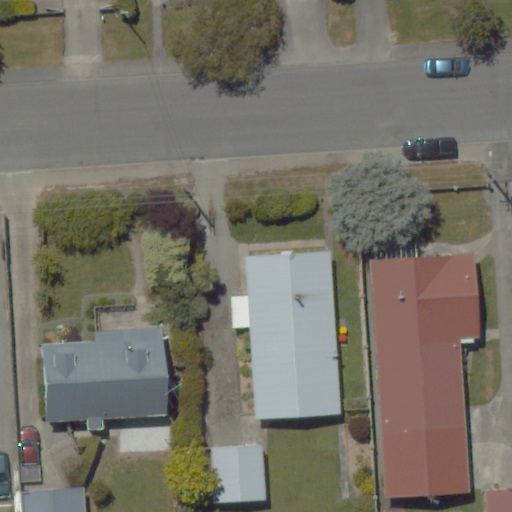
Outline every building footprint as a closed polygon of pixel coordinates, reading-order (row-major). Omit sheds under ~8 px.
[(468,493),(467,490),(500,488),(498,443),(465,445),(459,336),(485,334),(481,256),(455,257),(454,247),(367,251),(380,497),(468,493)] [(230,336),(251,335),(254,419),(336,417),(330,250),(248,253),(249,296),(229,297),(230,336)] [(37,343),(42,426),(174,418),(169,336),(37,343)] [(265,440),(209,443),(211,505),(268,503),(265,440)] [(94,511),(93,487),(16,489),(17,511),(94,511)] [(484,511),(511,511),(511,491),(483,492),(484,511)]
